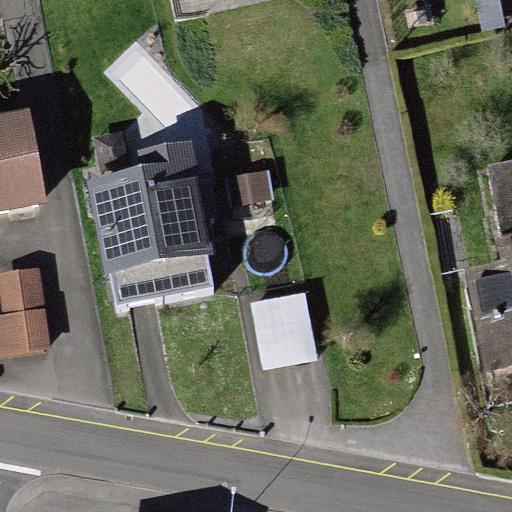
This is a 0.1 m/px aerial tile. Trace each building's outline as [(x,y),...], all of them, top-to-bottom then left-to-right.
[(172,0),(176,18),(263,0),(172,0)] [(24,141),(0,145),(0,220),(36,215),(24,141)] [(511,171),(488,176),(503,243),(511,241),(511,171)] [(205,193),(99,206),(109,292),(216,279),(205,193)] [(35,283),(0,288),(0,297),(5,332),(41,327),(35,283)] [(511,287),(470,295),(486,386),(511,381),(511,287)]
